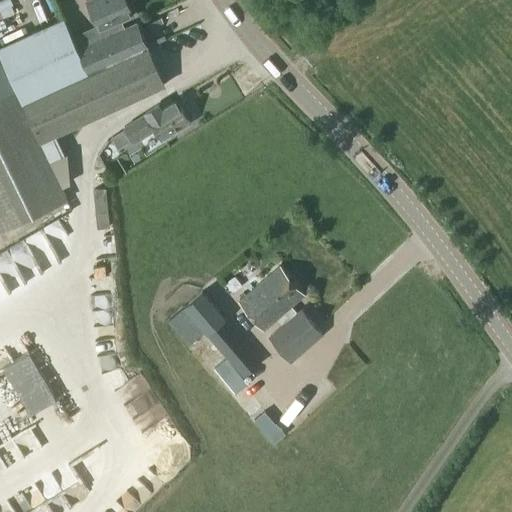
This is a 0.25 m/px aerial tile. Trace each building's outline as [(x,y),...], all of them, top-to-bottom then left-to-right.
[(77,51),(63,21),(0,49),(0,56),(22,104),(92,71),(93,72),(104,67),(145,48),(135,25),(121,31),(118,23),(131,17),(123,0),(91,0),(86,2),(103,39),(77,51)] [(40,143),(163,87),(145,48),(104,67),(93,72),(92,71),(22,104),(40,143)] [(40,143),(22,104),(0,56),(0,232),(67,200),(40,143)] [(157,106),(146,113),(162,139),(188,123),(174,102),(160,111),(157,106)] [(0,282),(52,255),(40,232),(0,253),(0,282)] [(278,268),(238,302),(290,361),(320,335),(294,304),(302,296),(278,268)] [(202,291),(182,308),(241,378),(261,361),(202,291)] [(0,386),(20,417),(68,387),(48,356),(54,352),(40,329),(0,353),(0,360),(4,367),(0,368),(0,386)] [(0,455),(9,448),(4,443),(18,433),(6,418),(0,422),(0,455)] [(277,423),(275,424),(264,433),(274,444),(286,434),(277,423)] [(142,426),(136,437),(161,453),(167,442),(142,426)]
